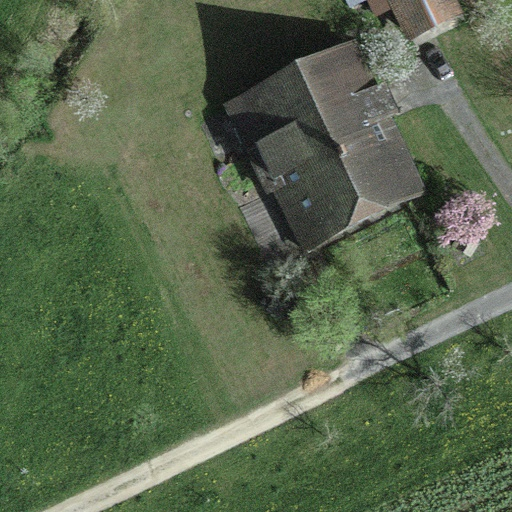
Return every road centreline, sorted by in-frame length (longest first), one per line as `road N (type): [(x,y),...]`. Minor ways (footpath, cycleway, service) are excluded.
road 1 (track): [(376,378),(94,511)]
road 2 (unclassified): [(511,312),(376,378)]
